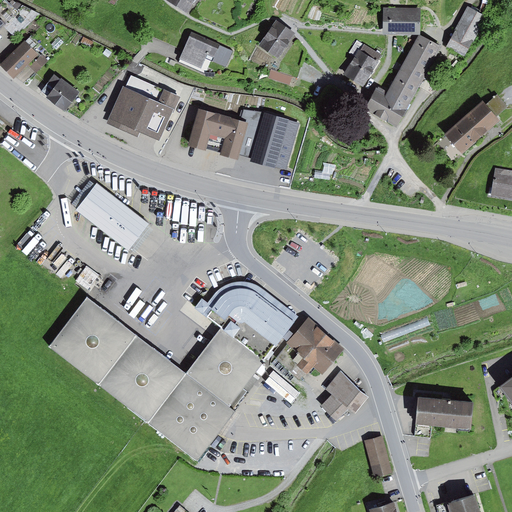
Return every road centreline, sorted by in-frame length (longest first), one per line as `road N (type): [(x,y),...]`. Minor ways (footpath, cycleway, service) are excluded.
road 1 (unclassified): [(240,195),(234,232),(250,262),(369,368),(406,485)]
road 2 (primary): [(240,195),(511,240)]
road 3 (primary): [(0,82),(101,149),(240,195)]
